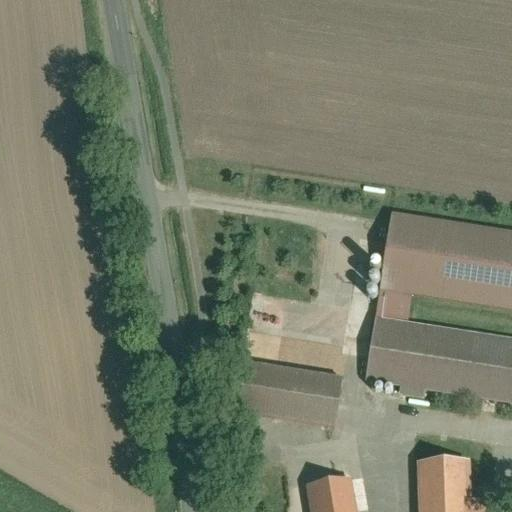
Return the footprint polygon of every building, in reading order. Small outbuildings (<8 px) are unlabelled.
[(380,294),(413,299),(511,313),(511,235),(391,217),(391,222),(380,294)] [(380,294),(376,323),(409,327),(413,299),(380,294)] [(511,342),(409,327),(376,323),(366,387),(511,408),(511,342)] [(333,435),(342,382),(246,367),(237,420),(254,423),(333,435)] [(416,511),(494,511),(494,502),(470,503),(469,463),(415,465),(416,511)] [(356,511),(352,484),(307,492),(310,511),(356,511)]
